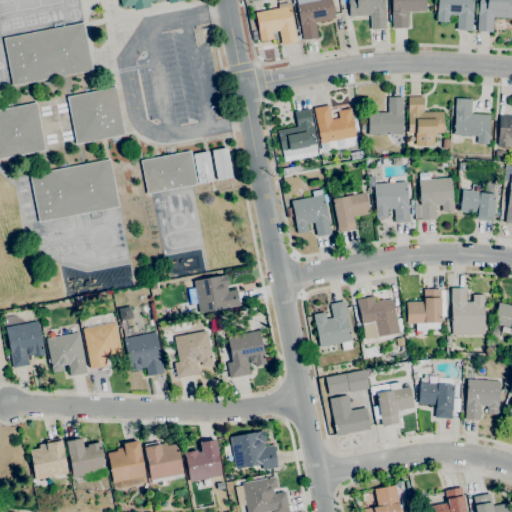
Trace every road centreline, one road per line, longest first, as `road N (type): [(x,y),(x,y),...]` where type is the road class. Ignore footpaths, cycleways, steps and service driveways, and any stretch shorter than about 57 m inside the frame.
road 1 (residential): [(227,0),(315,473)]
road 2 (residential): [(5,403),(306,411)]
road 3 (residential): [(244,84),(355,64),(511,67)]
road 4 (residential): [(280,276),(424,254),(511,263)]
road 5 (residential): [(315,473),(428,453),(511,465)]
